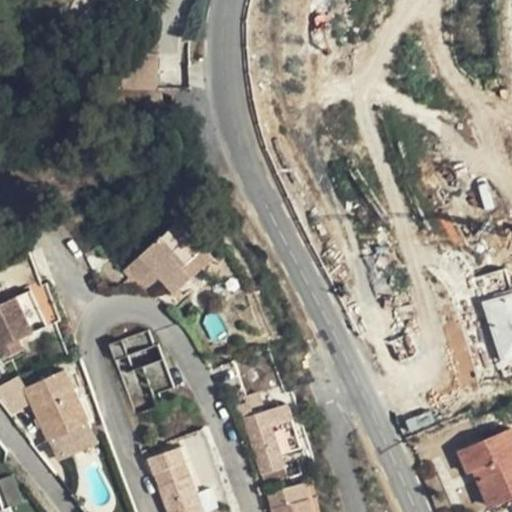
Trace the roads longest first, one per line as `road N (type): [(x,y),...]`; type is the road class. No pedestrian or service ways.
road 1 (residential): [(150,511),(89,347),(88,328),(132,310),(156,316),(198,384),(244,511)]
road 2 (tertiary): [(227,0),(220,46),(242,154),(362,392)]
road 3 (residential): [(351,511),(334,434),(337,414),(362,392)]
road 4 (tertiary): [(362,392),(414,511)]
